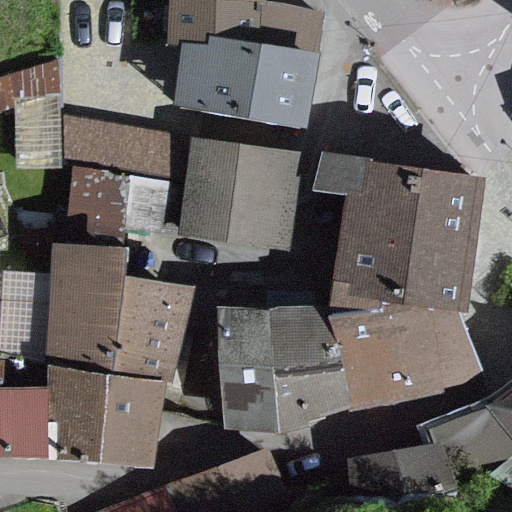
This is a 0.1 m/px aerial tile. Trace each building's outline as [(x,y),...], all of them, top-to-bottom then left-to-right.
[(255,44),(260,5),(213,0),(174,0),(170,41),(185,43),(210,46),(210,40),(255,44)] [(319,11),(260,5),(255,44),(314,51),(316,36),(319,11)] [(210,40),(210,46),(185,43),(178,102),(307,116),(313,66),(314,51),(255,44),(210,40)] [(57,64),(0,80),(0,104),(19,100),(22,164),(60,163),(57,64)] [(187,138),(67,117),(68,153),(182,174),(187,138)] [(295,155),(197,140),(183,231),(288,247),(296,195),(299,180),(291,178),(295,155)] [(319,186),(352,191),(333,312),(459,316),(470,244),(480,181),(325,158),(319,186)] [(161,228),(167,182),(77,170),(69,228),(120,234),(122,223),(161,228)] [(122,280),(124,249),(60,247),(52,361),(170,377),(172,368),(190,291),(122,280)] [(279,419),(355,408),(333,312),(223,312),(229,426),(279,419)] [(410,392),(484,371),(459,316),(333,312),(355,408),(410,392)] [(162,383),(53,367),(54,415),(64,416),(64,454),(152,463),(162,383)] [(0,449),(45,451),(47,387),(0,386),(0,449)] [(511,390),(490,409),(511,434),(511,390)] [(431,446),(445,444),(450,470),(511,451),(511,434),(490,409),(424,423),(431,446)] [(450,470),(445,444),(431,446),(406,451),(350,463),(359,507),(453,487),(450,470)] [(287,511),(291,510),(265,453),(170,489),(180,511),(287,511)] [(109,511),(180,511),(170,489),(109,511)]
